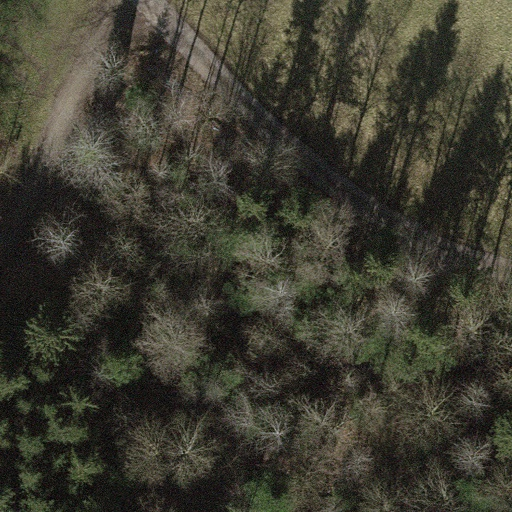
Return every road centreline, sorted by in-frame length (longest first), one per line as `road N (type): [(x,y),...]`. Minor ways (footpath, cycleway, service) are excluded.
road 1 (track): [(163,0),(327,173),(437,244),(511,270)]
road 2 (track): [(0,232),(81,93),(116,0)]
